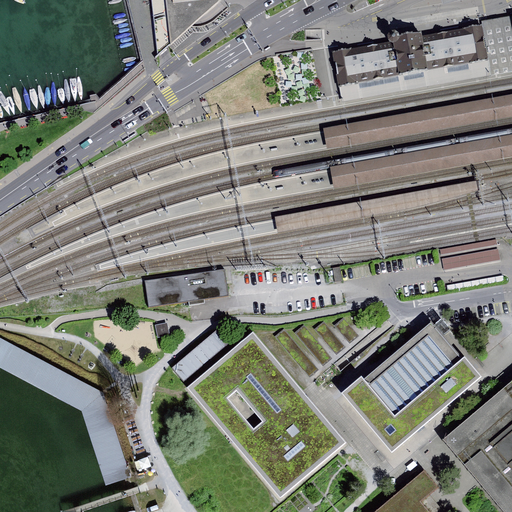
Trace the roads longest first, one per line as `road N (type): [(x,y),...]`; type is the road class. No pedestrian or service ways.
road 1 (primary): [(123,115),(149,108),(299,15)]
road 2 (primary): [(272,0),(158,78),(123,115)]
road 3 (primary): [(0,201),(123,115)]
road 4 (residential): [(389,301),(406,309),(511,291)]
